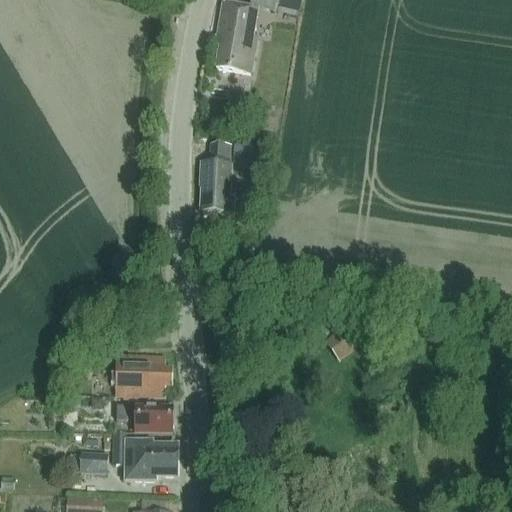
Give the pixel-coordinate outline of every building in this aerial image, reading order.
[(278,0),(250,0),(249,7),(276,14),(278,0)] [(220,48),(216,71),(251,76),(257,40),(252,39),(257,11),(224,6),(218,38),(215,39),(215,43),(217,45),(216,47),(220,48)] [(201,165),(200,191),(201,191),(200,215),(233,217),(234,197),(229,197),(230,167),(229,167),(230,149),(210,148),(210,166),(201,165)] [(103,326),(122,319),(118,306),(99,313),(103,326)] [(340,368),(366,348),(350,326),(324,347),(340,368)] [(104,353),(78,368),(87,381),(112,366),(104,353)] [(173,391),(173,372),(165,372),(166,360),(117,359),(116,400),(165,401),(166,391),(173,391)] [(172,437),(172,410),(136,410),(117,410),(117,424),(136,425),(136,437),(172,437)] [(176,481),(177,449),(154,449),(154,444),(126,443),(126,437),(115,437),(114,468),(125,468),(125,485),(158,485),(158,480),(176,481)] [(83,451),(81,476),(106,477),(107,460),(106,460),(106,454),(99,454),(99,453),(92,453),(92,452),(83,451)] [(66,502),(66,511),(104,511),(104,503),(66,502)]
